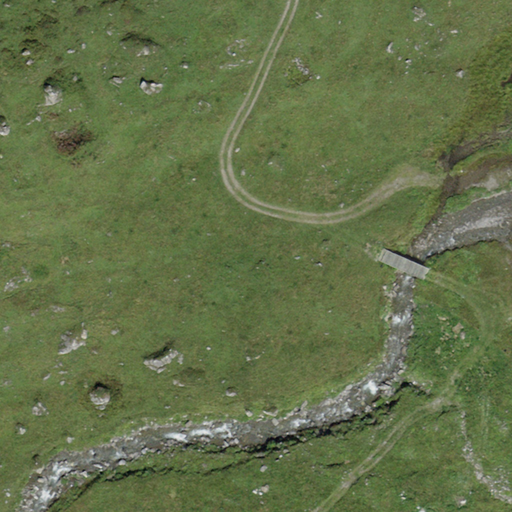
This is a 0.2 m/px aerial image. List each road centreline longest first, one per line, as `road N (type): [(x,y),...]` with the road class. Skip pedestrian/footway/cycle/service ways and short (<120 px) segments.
road 1 (track): [(318,511),(415,415),(440,379),(456,331),(452,283),(392,250),(426,196),(418,184),(361,207)]
road 2 (track): [(292,0),(227,162),(236,187),(268,207),(302,217),(361,207)]
